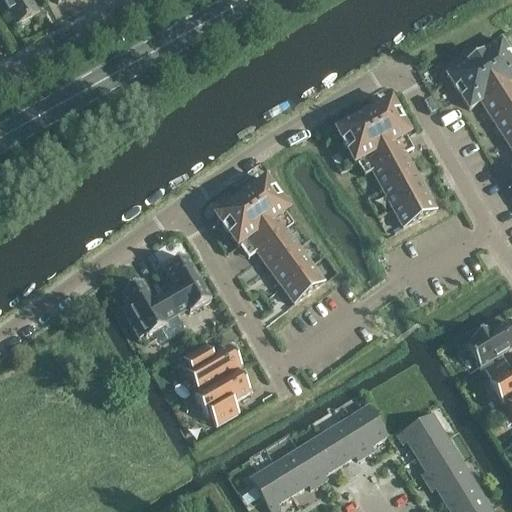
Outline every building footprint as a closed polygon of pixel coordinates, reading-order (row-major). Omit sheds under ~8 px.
[(0,0),(17,28),(37,17),(29,2),(33,0),(0,0)] [(511,59),(501,43),(446,78),(469,114),(481,106),(484,109),(511,152),(511,59)] [(410,138),(391,103),(335,134),(354,169),(360,165),(367,177),(372,174),(403,232),(436,214),(405,156),(413,152),(407,140),(410,138)] [(289,214),(265,182),(214,220),(237,252),(243,248),(251,259),(256,255),(295,308),(325,286),(286,233),(294,228),(286,217),(289,214)] [(186,261),(165,273),(175,291),(188,313),(190,316),(211,304),(186,261)] [(142,286),(121,298),(127,310),(122,313),(139,343),(144,340),(146,342),(161,333),(167,344),(184,335),(185,334),(177,320),(188,313),(175,291),(153,304),(142,286)] [(473,347),(469,349),(482,371),(502,359),(511,352),(511,329),(509,325),(492,335),(490,332),(471,343),(473,347)] [(184,348),(173,354),(177,360),(188,354),(184,348)] [(205,350),(183,362),(189,373),(186,375),(199,397),(237,374),(242,372),(229,350),(211,361),(205,350)] [(504,362),(485,374),(492,385),(489,387),(503,408),(507,406),(511,402),(511,371),(510,372),(504,362)] [(199,397),(194,399),(207,420),(210,419),(216,430),(238,417),(232,406),(250,396),(237,374),(199,397)] [(273,397),(262,403),(265,407),(275,401),(273,397)] [(344,423),(366,459),(374,454),(372,450),(388,441),(368,408),(344,423)] [(416,461),(448,441),(433,417),(398,440),(403,448),(407,446),(416,461)] [(320,438),(340,470),(355,460),(358,464),(366,459),(344,423),(320,438)] [(297,452),(319,488),(327,483),(325,479),(340,470),(320,438),(297,452)] [(427,487),(463,465),(448,441),(416,461),(426,476),(422,479),(427,487)] [(311,493),(319,488),(297,452),(273,467),(293,499),(308,489),(311,493)] [(463,465),(427,487),(432,495),(436,493),(445,508),(477,488),(463,465)] [(293,499),(273,467),(249,482),(268,511),(280,511),(278,508),(293,499)] [(477,488),(445,508),(447,511),(491,511),(492,511),(477,488)]
